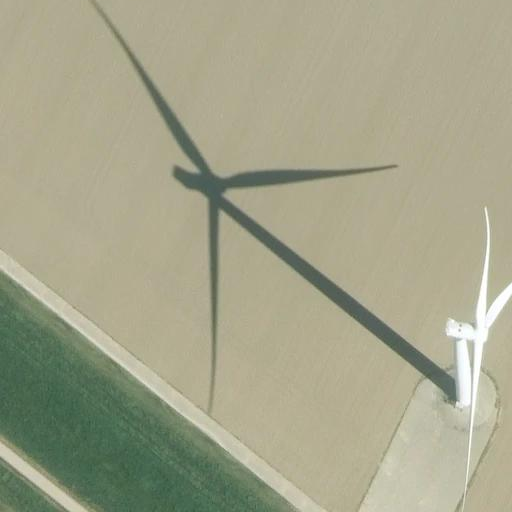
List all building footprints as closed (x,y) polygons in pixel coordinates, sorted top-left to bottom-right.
[(439,342),(423,350),(430,366),(446,359),(439,342)] [(470,393),(469,391),(467,390),(465,389),(462,389),(460,389),(458,391),(456,393),(455,395),(454,397),(455,399),(455,401),(457,403),(459,405),(461,405),(463,406),(465,406),(467,405),(469,403),(470,402),(471,401),(471,398),(471,396),(470,393)] [(511,437),(481,511),(499,511),(511,482),(511,437)] [(350,442),(341,451),(353,462),(362,453),(350,442)] [(511,511),(511,487),(502,511),(511,511)]
